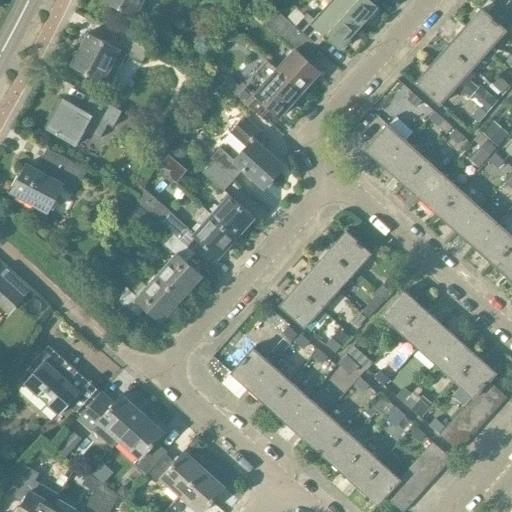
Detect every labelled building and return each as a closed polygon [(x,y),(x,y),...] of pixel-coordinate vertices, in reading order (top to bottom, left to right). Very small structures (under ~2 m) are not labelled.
[(103,0),(137,15),(143,0),(103,0)] [(371,0),(333,0),(331,3),(359,27),(378,6),(371,0)] [(359,27),(331,3),(321,14),(319,12),(313,18),(307,12),(295,26),(317,46),(326,37),(339,49),(359,27)] [(505,31),(481,9),(464,28),(488,50),(505,31)] [(319,71),(306,59),(317,46),(295,26),(277,10),(265,23),(294,49),(276,69),(302,91),(319,71)] [(488,50),(464,28),(447,46),(472,68),(488,50)] [(120,66),(127,54),(143,62),(150,47),(124,33),(116,48),(88,34),(71,65),(103,82),(113,62),(120,66)] [(472,68),(447,46),(431,64),(455,86),(472,68)] [(511,54),(510,53),(503,60),(509,65),(511,67),(511,54)] [(302,91),(276,69),(266,59),(235,94),(261,117),(269,108),(279,117),(302,91)] [(455,86),(431,64),(414,83),(438,105),(455,86)] [(500,93),(508,85),(499,77),(491,86),(500,93)] [(498,99),(481,83),(478,87),(470,79),(466,84),(464,82),(459,87),(480,106),(487,112),(498,99)] [(421,101),(412,94),(406,100),(415,108),(421,101)] [(112,127),(120,112),(90,95),(82,110),(62,99),(45,129),(75,146),(83,131),(97,139),(106,123),(112,127)] [(480,106),(471,116),(477,122),(487,112),(480,106)] [(431,126),(439,117),(432,111),(424,120),(431,126)] [(283,165),(257,142),(266,132),(247,115),(230,134),(245,148),(234,160),(220,148),(210,159),(212,161),(233,180),(242,169),(263,188),(283,165)] [(165,117),(159,126),(169,132),(174,123),(165,117)] [(507,135),(492,121),(482,132),(497,146),(507,135)] [(383,166),(405,142),(386,124),(364,149),(383,166)] [(464,138),(454,130),(448,136),(458,145),(464,138)] [(478,168),(495,149),(479,135),(473,140),(480,146),(468,160),(478,168)] [(173,142),(170,147),(170,152),(174,156),(185,155),(188,151),(188,145),(184,142),(173,142)] [(402,183),(424,158),(405,142),(383,166),(402,183)] [(74,191),(86,170),(50,150),(38,171),(26,164),(11,191),(47,211),(62,184),(74,191)] [(493,167),(499,159),(493,154),(487,162),(493,167)] [(420,199),(442,174),(424,158),(402,183),(420,199)] [(233,180),(212,161),(202,172),(223,191),(233,180)] [(511,169),(502,181),(511,189),(511,169)] [(438,215),(460,191),(442,174),(420,199),(438,215)] [(457,232),(479,207),(460,191),(438,215),(457,232)] [(118,194),(116,210),(129,211),(130,196),(118,194)] [(253,217),(228,194),(211,213),(236,236),(253,217)] [(475,248),(497,223),(479,207),(457,232),(475,248)] [(184,260),(192,251),(179,240),(189,229),(168,211),(159,221),(174,235),(165,245),(175,254),(156,276),(181,298),(201,275),(184,260)] [(236,236),(211,213),(193,234),(218,256),(236,236)] [(493,264),(511,243),(511,236),(497,223),(475,248),(493,264)] [(369,253),(345,231),(328,250),(352,272),(369,253)] [(511,280),(511,279),(511,243),(493,264),(511,280)] [(352,272),(328,250),(312,268),(336,290),(352,272)] [(336,290),(312,268),(295,287),(320,308),(336,290)] [(162,320),(181,298),(156,276),(137,298),(126,288),(111,305),(129,321),(144,305),(162,320)] [(0,304),(8,311),(21,296),(0,278),(0,304)] [(382,298),(389,290),(383,284),(375,292),(382,298)] [(320,308),(295,287),(279,305),(304,327),(320,308)] [(400,332),(422,307),(403,290),(380,315),(400,332)] [(368,318),(383,301),(376,295),(361,311),(368,318)] [(418,349),(441,324),(422,307),(400,332),(418,349)] [(357,327),(365,318),(358,312),(350,321),(357,327)] [(436,365),(459,340),(441,324),(418,349),(436,365)] [(296,335),(287,327),(282,333),(291,342),(296,335)] [(299,334),(293,341),(302,348),(307,342),(299,334)] [(341,347),(331,338),(325,345),(335,353),(341,347)] [(454,381),(477,356),(459,340),(436,365),(454,381)] [(371,363),(353,346),(347,353),(365,370),(371,363)] [(250,389),(272,364),(253,348),(231,373),(250,389)] [(326,357),(317,350),(312,356),(321,364),(326,357)] [(79,391),(69,382),(78,372),(57,353),(48,363),(45,360),(23,384),(59,416),(68,405),(80,416),(101,392),(88,381),(79,391)] [(357,365),(345,355),(338,364),(350,374),(357,365)] [(488,381),(496,372),(477,356),(454,381),(473,397),(479,390),(488,381)] [(268,406),(290,381),(272,364),(250,389),(268,406)] [(390,380),(379,371),(374,377),(384,387),(390,380)] [(359,378),(354,384),(363,391),(368,386),(359,378)] [(286,422),(309,397),(290,381),(268,406),(286,422)] [(505,397),(488,381),(479,390),(497,406),(505,397)] [(404,388),(396,397),(402,402),(410,393),(404,388)] [(497,406),(479,390),(473,397),(471,399),(489,415),(497,406)] [(101,392),(80,416),(93,427),(91,429),(111,447),(118,439),(119,439),(142,413),(121,394),(113,403),(101,392)] [(410,396),(403,403),(420,418),(433,404),(422,394),(416,401),(410,396)] [(395,409),(389,403),(387,405),(377,396),(362,413),(369,419),(376,411),(386,419),(395,409)] [(304,439),(327,414),(309,397),(286,422),(304,439)] [(489,415),(471,399),(464,408),(481,424),(489,415)] [(481,424),(464,408),(455,417),(473,433),(481,424)] [(167,451),(155,441),(163,432),(142,413),(119,439),(139,458),(134,464),(146,475),(165,454),(167,451)] [(323,455),(345,430),(327,414),(304,439),(323,455)] [(473,433),(455,417),(448,425),(466,441),(473,433)] [(433,418),(427,424),(436,432),(442,425),(433,418)] [(466,441),(448,425),(439,435),(457,451),(466,441)] [(425,436),(416,428),(410,434),(419,442),(425,436)] [(341,471),(363,446),(345,430),(323,455),(341,471)] [(450,459),(432,443),(424,452),(442,468),(450,459)] [(359,488),(382,463),(363,446),(341,471),(359,488)] [(180,496),(204,469),(184,451),(174,462),(165,454),(146,475),(156,483),(160,478),(180,496)] [(442,468),(424,452),(416,461),(434,476),(442,468)] [(434,476),(416,461),(408,469),(426,485),(434,476)] [(49,511),(53,504),(40,497),(43,491),(32,485),(39,473),(21,463),(11,475),(2,491),(23,503),(17,511),(49,511)] [(393,487),(399,479),(382,463),(359,488),(377,504),(385,496),(393,487)] [(198,511),(201,511),(224,487),(204,469),(180,496),(198,511)] [(426,485),(408,469),(400,478),(418,494),(426,485)] [(418,494),(400,478),(399,479),(393,487),(410,503),(418,494)] [(95,511),(108,489),(98,482),(83,510),(86,511),(95,511)] [(410,503),(393,487),(385,496),(402,511),(410,503)] [(109,511),(118,496),(108,489),(95,511),(109,511)]
